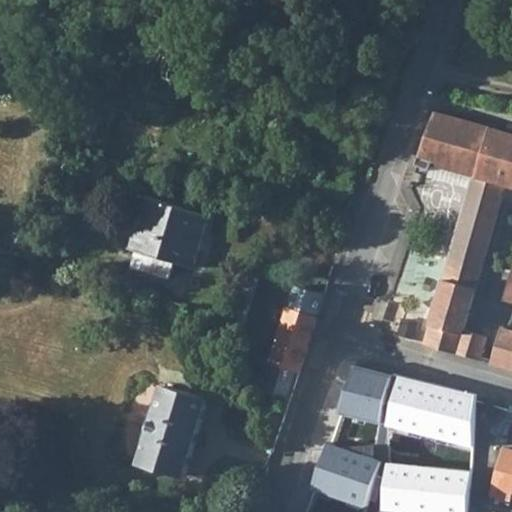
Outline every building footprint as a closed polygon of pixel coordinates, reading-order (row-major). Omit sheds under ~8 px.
[(106,145),(116,108),(98,104),(89,140),(106,145)] [(511,133),(437,112),(418,165),(432,170),(434,164),(475,176),(426,344),(481,360),(488,336),(465,330),(507,186),(511,187),(511,133)] [(148,196),(132,249),(138,251),(176,262),(195,267),(201,245),(192,243),(202,212),(148,196)] [(210,215),(202,212),(192,243),(201,245),(210,215)] [(133,267),(171,279),(176,262),(138,251),(133,267)] [(245,332),(261,336),(276,279),(250,272),(240,312),(249,315),(246,325),(245,332)] [(291,402),(302,370),(311,343),(319,318),(290,309),(273,361),(282,364),(272,396),(291,402)] [(249,315),(240,312),(237,322),(246,325),(249,315)] [(511,331),(503,329),(493,364),(511,369),(511,331)] [(282,364),(273,361),(264,389),(272,396),(282,364)] [(393,377),(358,368),(346,413),(382,423),(393,377)] [(478,394),(402,375),(391,426),(473,448),(478,394)] [(187,476),(209,398),(164,385),(142,462),(187,476)] [(384,461),(333,443),(317,487),(368,505),(384,461)] [(491,495),(511,501),(511,498),(511,448),(505,447),(491,495)] [(468,511),(473,472),(390,462),(385,508),(413,511),(468,511)]
